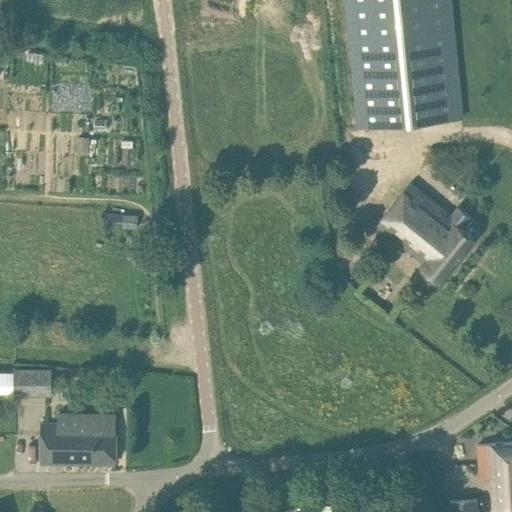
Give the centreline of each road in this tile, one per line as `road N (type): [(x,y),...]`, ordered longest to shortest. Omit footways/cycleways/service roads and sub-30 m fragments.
road 1 (unclassified): [(166,0),(211,468)]
road 2 (unclassified): [(211,468),(411,444),(511,386)]
road 3 (residential): [(0,482),(159,485)]
